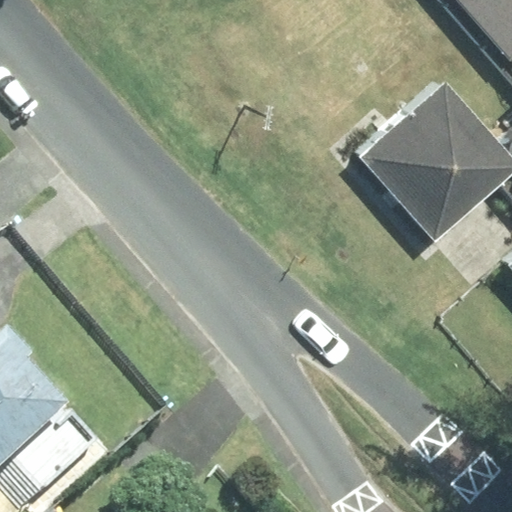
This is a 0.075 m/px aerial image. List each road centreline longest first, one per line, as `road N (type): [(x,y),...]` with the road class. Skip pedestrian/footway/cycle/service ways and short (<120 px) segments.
road 1 (residential): [(281,339),(0,34)]
road 2 (residential): [(281,339),(348,364),(511,510)]
road 3 (residential): [(365,511),(288,414),(281,339)]
